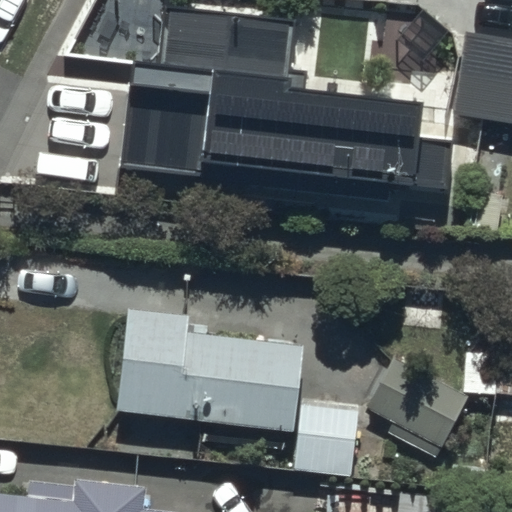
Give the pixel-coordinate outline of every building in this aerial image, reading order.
[(295,78),(290,77),(295,26),(170,13),(164,64),(136,62),(125,170),(203,178),(201,204),(398,224),(399,215),(458,221),(465,144),(422,140),(424,116),(422,116),(424,102),(294,89),(295,78)] [(193,303),(128,298),(120,403),(109,402),(107,439),(185,444),(188,410),(295,418),(292,461),(355,466),(360,401),(302,397),(307,340),(190,332),(193,303)] [(511,349),(468,347),(464,385),(496,388),(493,418),(511,419),(511,349)] [(470,391),(393,350),(365,403),(393,417),(387,428),(437,454),(470,391)] [(30,485),(0,481),(0,511),(199,511),(200,503),(149,499),(150,480),(75,474),(75,476),(30,473),(30,485)] [(511,511),(511,495),(398,489),(396,511),(511,511)]
